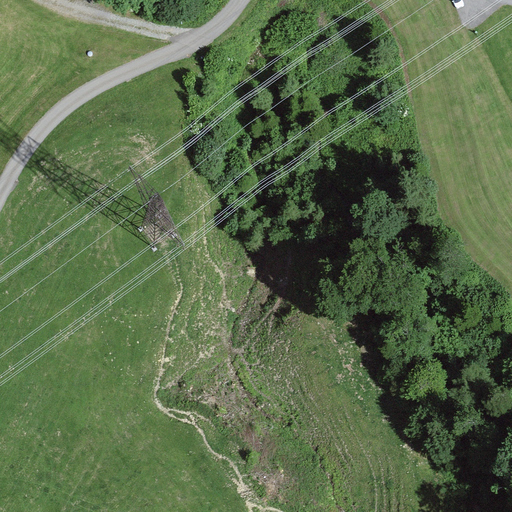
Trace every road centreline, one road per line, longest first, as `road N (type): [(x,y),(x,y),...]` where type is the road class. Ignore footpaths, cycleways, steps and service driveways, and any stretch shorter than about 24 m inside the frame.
road 1 (unclassified): [(242,0),(197,41),(81,96),(39,133),(0,195)]
road 2 (track): [(55,0),(197,41)]
